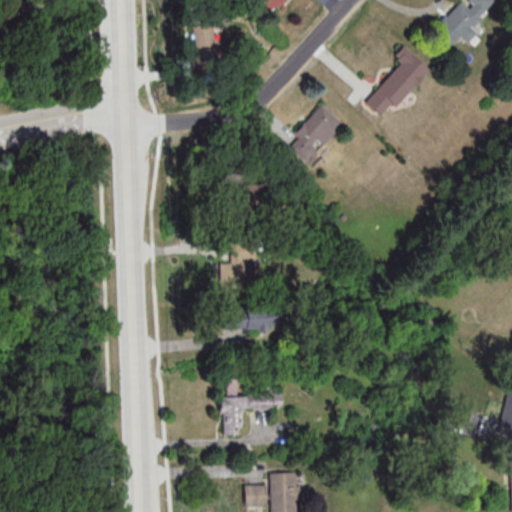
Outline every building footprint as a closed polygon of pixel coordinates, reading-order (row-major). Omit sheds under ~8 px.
[(257,0),(266,10),(276,0),(257,0)] [(461,37),(467,44),(486,27),(477,17),(494,1),(492,0),(464,0),(462,2),(461,1),(426,34),(443,53),(461,37)] [(210,14),(190,16),(196,66),(216,63),(210,14)] [(428,69),(403,45),(392,57),(399,64),(363,101),(382,119),(428,69)] [(305,162),(320,145),(322,146),(343,122),(320,103),(292,135),(296,138),(288,148),(305,162)] [(223,186),(223,209),(260,209),(260,186),(223,186)] [(220,262),(220,296),(245,295),(244,279),(253,279),(253,248),(230,249),(230,262),(220,262)] [(223,327),(252,327),(252,312),(223,312),(223,327)] [(280,409),(280,394),(236,394),(235,378),(225,378),(226,397),(219,397),(220,435),(241,434),(240,410),(280,409)] [(511,437),(511,393),(503,393),(497,435),(511,437)] [(268,511),(296,511),(297,472),(269,472),(268,511)] [(266,484),(243,484),(243,507),(266,507),(266,484)]
